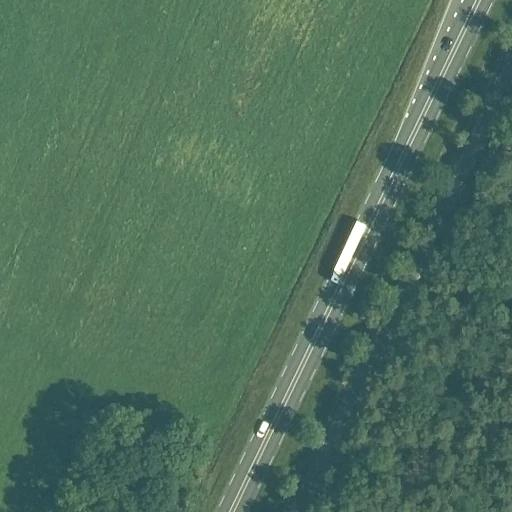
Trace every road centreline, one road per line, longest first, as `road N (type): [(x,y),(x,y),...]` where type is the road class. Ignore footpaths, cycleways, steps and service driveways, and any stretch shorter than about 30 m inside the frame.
road 1 (primary): [(231,511),(474,0)]
road 2 (unclassified): [(295,511),(511,63)]
